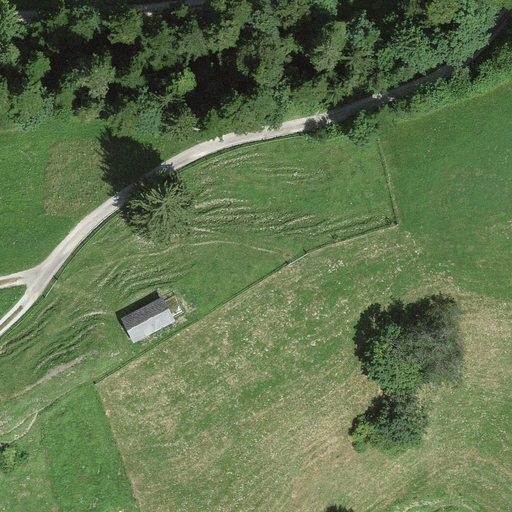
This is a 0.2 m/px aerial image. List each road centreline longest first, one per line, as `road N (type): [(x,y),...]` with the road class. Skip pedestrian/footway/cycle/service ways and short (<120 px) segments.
road 1 (track): [(51,273),(92,222),(146,180),(226,142),(433,78),(470,55),(511,7)]
road 2 (track): [(0,47),(305,0)]
